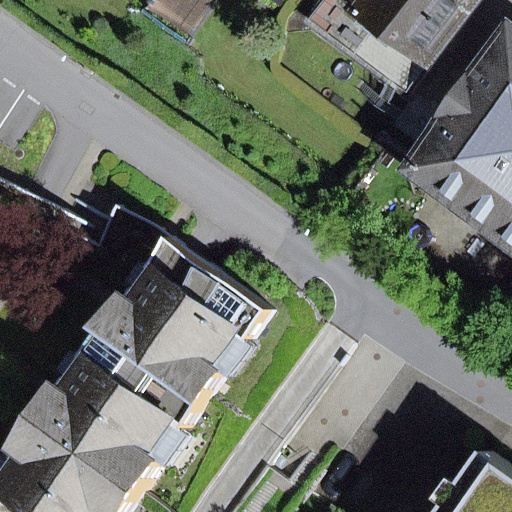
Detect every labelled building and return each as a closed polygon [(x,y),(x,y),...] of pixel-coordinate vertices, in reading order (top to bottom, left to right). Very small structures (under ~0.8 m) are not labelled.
[(153,0),(191,24),(208,0),(153,0)] [(331,0),(318,18),(414,93),(485,0),(331,0)] [(511,47),(421,170),(511,238),(511,47)] [(58,222),(66,209),(7,181),(0,177),(0,207),(14,214),(15,215),(51,231),(57,223),(58,222)] [(166,252),(176,238),(126,202),(116,218),(153,243),(166,252)] [(98,340),(102,343),(204,416),(234,374),(224,367),(247,335),(257,342),(279,311),(176,238),(166,252),(155,269),(164,275),(150,296),(140,289),(125,308),(98,340)] [(140,289),(150,296),(164,275),(155,269),(148,264),(134,284),(140,289)] [(234,374),(240,379),(263,346),(257,342),(247,335),(224,367),(234,374)] [(193,431),(204,416),(102,343),(91,358),(100,365),(86,385),(76,378),(63,397),(57,406),(53,403),(18,460),(28,466),(13,487),(3,480),(0,484),(0,511),(134,511),(148,494),(170,464),(160,457),(183,424),(193,431)] [(76,378),(86,385),(100,365),(91,358),(84,353),(70,374),(76,378)] [(170,464),(176,468),(199,436),(193,431),(183,424),(160,457),(170,464)] [(464,511),(457,506),(452,511),(511,511),(511,464),(495,453),(472,485),(480,490),(464,511)] [(0,477),(3,480),(13,487),(28,466),(18,460),(12,455),(0,471),(0,477)] [(457,506),(464,511),(480,490),(472,485),(464,479),(449,500),(457,506)]
